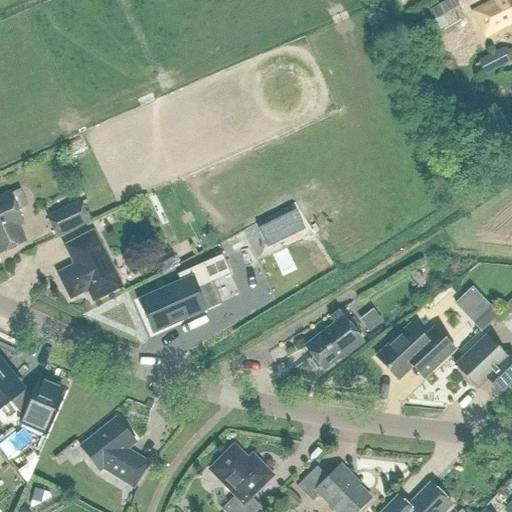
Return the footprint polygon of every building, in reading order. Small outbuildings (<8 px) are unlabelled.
[(453,0),(444,0),(427,9),(438,30),(462,17),(453,0)] [(486,36),(511,22),(511,0),(491,0),(492,1),(473,11),(486,36)] [(492,53),(491,52),(478,59),(479,61),(480,61),(486,73),(499,66),(493,53),(492,53)] [(22,222),(16,209),(27,205),(19,189),(9,194),(0,198),(0,252),(24,241),(16,225),(22,222)] [(79,199),(45,215),(56,238),(89,222),(79,199)] [(75,265),(58,273),(71,297),(88,288),(93,300),(121,286),(93,232),(66,246),(75,265)] [(137,298),(135,299),(151,335),(153,334),(152,333),(204,310),(205,311),(206,311),(196,288),(229,273),(221,254),(175,274),(179,282),(137,300),(137,298)] [(487,302),(468,319),(479,331),(498,315),(487,302)] [(304,346),(323,370),(344,354),(345,355),(363,342),(338,310),(329,317),(334,323),(304,346)] [(410,324),(376,356),(398,380),(412,366),(424,378),(454,349),(434,328),(423,337),(410,324)] [(455,365),(477,388),(486,379),(500,393),(511,380),(511,359),(506,352),(503,354),(485,336),(455,365)] [(0,405),(1,405),(7,400),(12,396),(25,412),(22,419),(20,423),(41,432),(61,388),(40,378),(33,395),(31,398),(17,392),(20,390),(9,376),(11,375),(3,365),(1,366),(0,364),(0,405)] [(116,418),(80,447),(98,470),(102,468),(132,487),(147,463),(134,455),(132,458),(126,454),(123,451),(134,442),(116,418)] [(253,467),(234,447),(211,469),(236,494),(221,509),(224,511),(255,511),(261,507),(249,496),(270,475),(257,462),(253,467)] [(316,466),(296,486),(311,501),(318,494),(336,511),(355,511),(370,497),(352,479),(353,478),(340,465),(328,477),(316,466)] [(442,511),(451,504),(430,483),(408,506),(398,496),(382,511),(442,511)]
